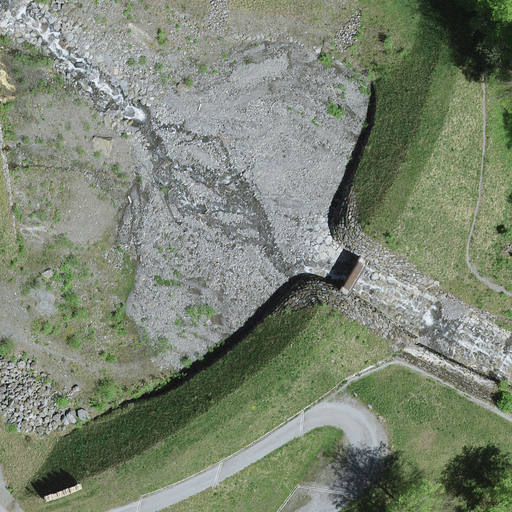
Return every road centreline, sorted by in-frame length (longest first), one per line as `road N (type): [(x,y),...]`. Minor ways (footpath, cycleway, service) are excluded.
road 1 (track): [(119,511),(310,419),(347,418),(364,444),(359,461),(299,511)]
road 2 (track): [(195,394),(84,454),(56,511)]
